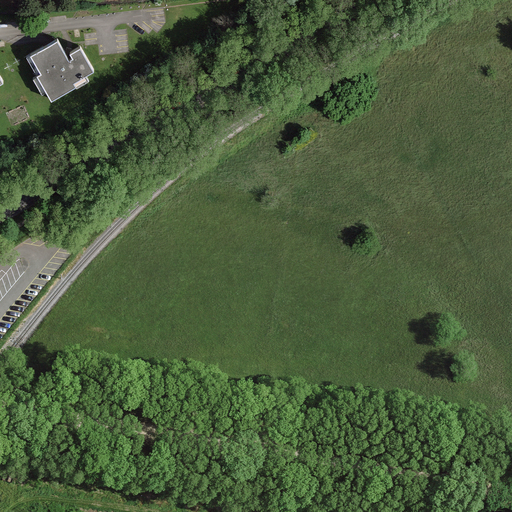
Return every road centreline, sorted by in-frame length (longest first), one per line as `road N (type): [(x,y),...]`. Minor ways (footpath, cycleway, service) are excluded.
road 1 (track): [(511,488),(28,409)]
road 2 (primary): [(372,0),(0,216)]
road 3 (residential): [(0,34),(162,17)]
